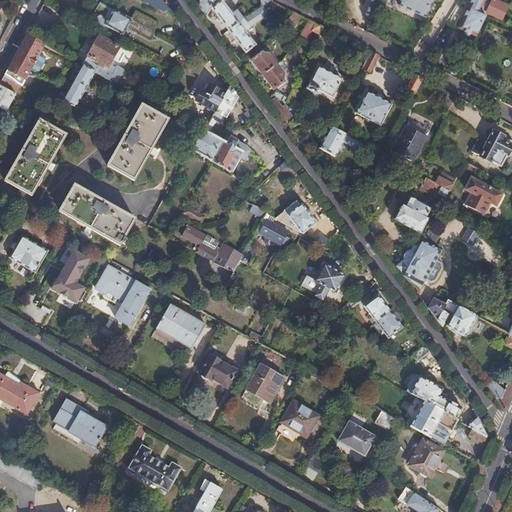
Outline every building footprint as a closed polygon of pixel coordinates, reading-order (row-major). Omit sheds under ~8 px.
[(206,16),(210,8),(214,0),(199,0),(197,4),(206,16)] [(217,0),(214,0),(210,8),(228,31),(242,20),(236,12),(232,15),(223,3),(221,1),(219,2),(217,0)] [(400,0),(396,8),(423,20),(431,0),(400,0)] [(485,17),(487,12),(491,3),(484,0),(472,0),(468,10),(485,17)] [(163,12),(168,8),(163,1),(156,8),(163,12)] [(506,7),(492,1),(491,3),(487,12),(501,18),(506,7)] [(144,32),(146,27),(114,10),(100,2),(94,13),(98,16),(93,25),(103,31),(106,26),(123,34),(128,26),(139,32),(140,30),(144,32)] [(268,16),(277,12),(272,3),(264,6),(268,16)] [(242,20),(228,31),(245,53),(255,46),(245,32),(249,29),(245,23),(247,22),(250,25),(266,13),(262,6),(242,20)] [(485,17),(468,10),(460,28),(476,35),(485,17)] [(313,30),(320,34),(323,28),(316,24),(313,30)] [(98,36),(82,65),(95,73),(116,84),(117,84),(120,78),(107,71),(119,48),(98,36)] [(26,80),(43,49),(44,48),(25,37),(7,70),(26,80)] [(370,52),(362,69),(370,74),(379,57),(370,52)] [(250,61),(262,76),(267,72),(273,68),(275,66),(276,65),(268,55),(267,56),(261,54),(260,54),(250,61)] [(82,65),(63,100),(76,107),(95,73),(82,65)] [(267,72),(262,76),(273,90),(283,82),(282,81),(284,75),(276,65),(275,66),(273,68),(267,72)] [(342,79),(320,67),(309,87),(318,92),(320,89),(333,95),(342,79)] [(22,86),(23,86),(26,80),(7,70),(5,75),(22,86)] [(5,75),(0,83),(0,107),(7,111),(12,103),(22,86),(5,75)] [(414,97),(423,79),(414,75),(405,92),(414,97)] [(214,112),(223,96),(219,93),(219,92),(210,86),(209,87),(204,85),(195,101),(214,112)] [(221,125),(237,99),(228,87),(223,96),(214,112),(209,120),(203,117),(197,129),(202,132),(192,151),(231,172),(242,153),(207,132),(208,130),(210,130),(214,122),(221,125)] [(287,98),(292,101),(297,91),(292,89),(287,98)] [(277,92),(268,98),(285,121),(291,116),(284,106),(282,107),(275,99),(277,97),(290,105),(292,101),(287,98),(278,93),(277,92)] [(449,111),(456,96),(448,92),(440,106),(449,111)] [(368,93),(357,113),(381,126),(392,105),(368,93)] [(162,129),(136,114),(102,174),(128,189),(162,129)] [(63,134),(37,119),(2,180),(29,194),(63,134)] [(410,121),(407,128),(427,138),(430,131),(410,121)] [(362,144),(332,128),(321,150),(335,158),(344,142),(359,150),(362,144)] [(407,128),(394,152),(414,163),(427,138),(407,128)] [(478,139),(471,151),(492,161),(501,166),(507,156),(511,147),(511,145),(503,140),(505,136),(494,131),(487,143),(478,139)] [(406,164),(404,167),(416,173),(418,170),(406,164)] [(452,183),(456,178),(441,170),(438,176),(452,183)] [(448,191),(452,183),(438,176),(435,183),(448,191)] [(501,193),(470,177),(464,188),(470,191),(464,203),(482,213),(489,201),(495,205),(501,193)] [(443,202),(448,191),(435,183),(425,178),(420,189),(443,202)] [(339,191),(344,198),(360,190),(355,182),(339,191)] [(135,220),(74,185),(59,211),(119,246),(135,220)] [(404,206),(401,204),(393,219),(419,233),(427,218),(425,217),(426,214),(429,216),(432,210),(409,197),(404,206)] [(296,201),(274,217),(303,233),(316,223),(301,203),(299,204),(296,201)] [(252,206),(249,212),(258,216),(261,210),(252,206)] [(267,220),(259,234),(266,238),(264,241),(265,243),(270,246),(272,245),(274,242),(281,245),(282,243),(286,246),(290,239),(285,236),(287,231),(267,220)] [(232,274),(242,256),(221,245),(219,249),(215,247),(213,251),(200,244),(204,236),(186,226),(181,237),(199,247),(195,253),(215,264),(232,274)] [(461,241),(473,246),(478,233),(465,228),(461,241)] [(440,236),(428,229),(419,245),(403,275),(408,283),(411,280),(423,286),(427,280),(430,282),(436,281),(443,268),(442,263),(437,261),(442,252),(434,247),(440,236)] [(21,235),(8,256),(35,271),(48,249),(21,235)] [(403,275),(419,245),(415,243),(410,251),(407,252),(403,260),(405,260),(396,266),(403,275)] [(87,259),(71,250),(47,292),(74,307),(84,289),(73,283),(87,259)] [(344,276),(323,264),(314,281),(304,276),(299,286),(314,294),(314,296),(321,300),(327,289),(335,292),(344,276)] [(107,267),(95,289),(105,294),(106,293),(124,302),(115,318),(128,326),(149,291),(107,267)] [(375,323),(389,312),(377,296),(363,306),(375,323)] [(437,320),(445,305),(434,298),(427,308),(437,320)] [(470,333),(479,318),(448,301),(445,305),(437,320),(441,326),(452,309),(456,310),(448,324),(467,335),(468,333),(470,333)] [(347,303),(333,313),(341,318),(352,309),(347,303)] [(205,325),(169,305),(156,329),(191,349),(205,325)] [(401,328),(389,312),(375,323),(388,338),(401,328)] [(494,320),(493,319),(487,316),(484,321),(491,325),(494,320)] [(424,345),(419,338),(407,347),(412,353),(424,345)] [(418,361),(429,352),(424,345),(412,353),(413,354),(418,361)] [(236,372),(209,357),(198,375),(210,382),(211,380),(226,389),(236,372)] [(260,366),(246,390),(270,404),(283,379),(260,366)] [(0,373),(0,400),(27,415),(40,394),(21,383),(20,385),(0,373)] [(472,429),(486,437),(477,417),(470,424),(457,416),(461,408),(446,399),(445,400),(438,396),(442,389),(419,377),(418,380),(413,378),(411,378),(406,387),(407,388),(408,389),(406,392),(409,394),(423,402),(457,421),(472,429)] [(496,379),(487,386),(496,398),(502,398),(505,391),(496,379)] [(82,409),(65,400),(50,425),(93,449),(105,427),(80,413),(82,409)] [(318,416),(293,401),(281,423),(306,437),(318,416)] [(431,438),(431,437),(444,444),(449,435),(443,432),(445,428),(451,431),(457,421),(423,402),(413,421),(407,418),(404,423),(431,438)] [(395,418),(381,410),(374,422),(388,430),(395,418)] [(361,423),(352,418),(349,422),(348,422),(338,440),(364,455),(375,437),(358,427),(361,423)] [(480,443),(483,444),(486,437),(472,429),(468,436),(471,437),(470,440),(479,445),(480,443)] [(442,450),(422,440),(409,465),(428,475),(442,450)] [(153,450),(145,445),(132,466),(169,488),(182,467),(174,462),(170,466),(150,454),(153,450)] [(43,478),(14,460),(13,461),(0,452),(0,467),(36,489),(43,478)] [(222,490),(204,480),(198,489),(204,492),(192,511),(219,511),(211,507),(222,490)] [(365,483),(358,495),(370,502),(377,489),(365,483)] [(438,511),(440,510),(405,488),(398,499),(417,511),(438,511)]
